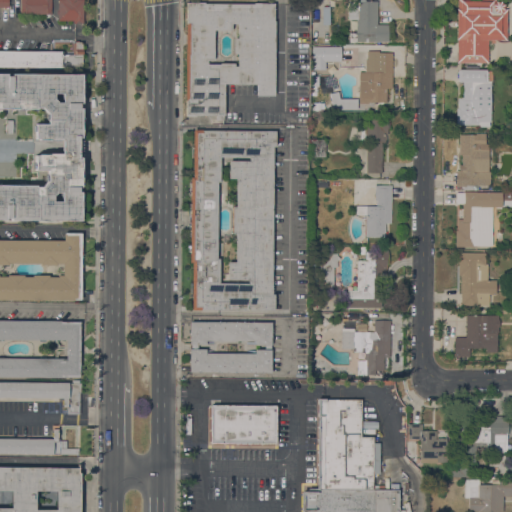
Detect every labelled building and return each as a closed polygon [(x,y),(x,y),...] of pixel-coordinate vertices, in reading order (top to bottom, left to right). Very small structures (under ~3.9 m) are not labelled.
[(0,0),(95,0),(95,32),(94,71),(90,71),(0,70),(0,0)] [(349,42),(349,33),(356,33),(356,0),(377,0),(377,24),(388,24),(388,42),(349,42)] [(503,0),(504,1),(504,6),(502,7),(502,9),(506,9),(505,40),(488,39),(488,63),(456,62),(457,40),(456,40),(456,9),(457,9),(457,0),(503,0)] [(223,120),(215,120),(215,115),(206,115),(203,115),(194,115),(185,115),(185,101),(184,101),(185,76),(185,51),(186,51),(186,37),(186,24),(186,3),(197,3),(197,1),(205,1),(252,2),(260,2),(260,4),(273,4),(273,21),(275,21),(275,45),(274,95),(256,95),(257,84),(224,84),(223,120)] [(341,47),(340,60),(319,57),(320,46),(330,46),(341,47)] [(391,88),(385,88),(385,102),(368,102),(368,104),(358,104),(358,72),(364,72),(364,59),(366,59),(366,51),(378,51),(378,52),(392,52),(391,88)] [(485,71),(491,71),(491,81),(490,81),(490,122),(488,122),(488,127),(478,126),(478,125),(456,125),(456,97),(462,97),(462,82),(457,82),(457,69),(485,69),(485,71)] [(0,219),(0,73),(81,74),(80,220),(0,219)] [(341,104),(351,104),(351,109),(337,109),(334,97),(339,96),(341,104)] [(389,128),(387,128),(387,135),(386,135),(386,145),(382,145),(382,173),(366,173),(365,140),(360,140),(360,129),(367,129),(367,118),(378,118),(378,117),(389,117),(389,128)] [(200,309),(200,310),(191,310),(191,263),(189,263),(190,177),(192,177),(192,130),(201,130),(275,131),(274,147),(272,147),(271,294),(273,294),(273,310),(200,309)] [(474,134),(474,133),(484,133),(484,144),(488,144),(488,172),(489,172),(489,186),(477,186),(477,190),(463,190),(463,186),(455,186),(455,171),(459,171),(458,165),(461,165),(461,155),(458,155),(458,134),(474,134)] [(325,156),(310,156),(310,139),(325,139),(325,156)] [(374,185),(391,185),(390,223),(384,223),(384,237),(365,237),(365,206),(376,206),(376,200),(374,200),(374,187),(374,185)] [(511,200),(502,200),(502,191),(507,191),(511,191),(511,200)] [(455,203),(455,193),(462,193),(462,192),(501,192),(501,206),(495,206),(495,218),(498,218),(498,231),(495,231),(495,246),(475,246),(475,247),(455,247),(455,230),(456,230),(457,219),(462,219),(462,204),(455,203)] [(0,299),(0,240),(63,240),(63,233),(80,233),(80,300),(0,299)] [(365,260),(365,254),(358,254),(358,247),(365,247),(365,252),(377,252),(377,250),(387,250),(387,257),(386,257),(386,274),(381,274),(380,308),(347,307),(347,290),(356,290),(356,260),(365,260)] [(485,264),(487,264),(487,280),(495,280),(495,294),(488,294),(488,305),(460,305),(460,275),(458,275),(458,252),(485,252),(485,264)] [(333,287),(319,287),(319,253),(336,253),(336,267),(333,267),(333,287)] [(497,315),(497,320),(498,320),(498,326),(497,326),(497,332),(496,332),(496,352),(485,352),(485,348),(468,348),(468,357),(453,357),(453,337),(465,337),(465,315),(497,315)] [(0,377),(0,320),(61,320),(61,321),(79,322),(79,377),(61,376),(61,378),(0,377)] [(360,375),(360,365),(364,365),(364,352),(352,351),(352,349),(341,348),(341,328),(354,328),(354,332),(373,332),(373,320),(390,320),(389,357),(383,357),(383,370),(374,370),(374,375),(364,375),(360,375)] [(189,345),(205,345),(205,341),(254,341),(254,345),(270,345),(270,344),(270,322),(189,321),(189,345)] [(366,323),(366,331),(357,331),(357,323),(366,323)] [(189,349),(205,349),(205,353),(254,353),(254,349),(270,349),(270,350),(270,373),(188,372),(189,349)] [(66,407),(62,407),(62,402),(62,398),(0,397),(0,381),(68,382),(68,407),(66,407)] [(79,383),(78,412),(68,412),(68,407),(68,382),(79,383)] [(68,407),(66,407),(66,414),(79,414),(79,392),(80,392),(80,383),(79,383),(78,412),(68,412),(68,407)] [(322,489),(323,477),(323,465),(323,456),(323,447),(323,437),(323,429),(323,417),(323,399),(360,399),(360,417),(360,429),(360,438),(372,438),(372,443),(379,443),(379,447),(379,456),(379,465),(379,474),(372,474),(372,478),(372,489),(322,489)] [(261,444),(261,405),(209,405),(209,444),(261,444)] [(275,444),(275,406),(261,405),(261,444),(275,444)] [(507,452),(484,452),(484,445),(475,445),(475,463),(463,463),(464,436),(468,436),(468,415),(507,416),(507,452)] [(419,463),(419,439),(407,439),(407,424),(421,424),(421,431),(436,431),(436,438),(446,438),(446,462),(436,462),(436,463),(419,463)] [(59,454),(0,453),(0,438),(52,439),(52,435),(52,430),(51,430),(51,425),(58,425),(58,430),(57,430),(57,439),(59,439),(59,448),(59,454)] [(470,467),(470,477),(449,477),(449,470),(459,470),(459,466),(470,467)] [(77,511),(0,511),(0,467),(77,468),(77,473),(77,511)] [(502,511),(468,511),(468,498),(464,498),(464,479),(479,479),(479,484),(499,484),(499,480),(511,480),(511,496),(502,496),(502,511)] [(360,511),(404,511),(404,510),(397,510),(398,482),(389,482),(389,489),(372,489),(360,511)] [(316,511),(307,511),(308,491),(308,489),(316,489),(316,511)] [(308,491),(307,511),(299,511),(299,491),(308,491)]
